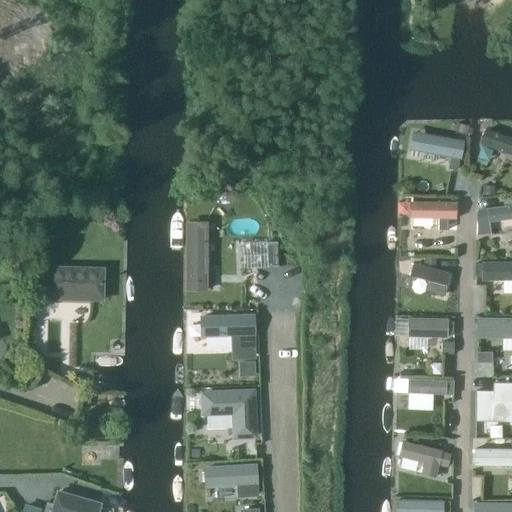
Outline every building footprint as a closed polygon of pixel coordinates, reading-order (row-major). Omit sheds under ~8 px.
[(460,123),(458,132),(467,134),(469,126),(460,123)] [(511,155),(511,137),(485,128),(481,136),(480,144),(511,155)] [(461,158),(464,150),(465,141),(411,129),(408,138),(408,146),(461,158)] [(483,194),(495,194),(494,185),(483,185),(483,194)] [(426,204),(427,199),(417,197),(416,203),(412,202),(410,217),(447,222),(455,223),(457,210),(449,208),(426,204)] [(476,236),(491,234),(490,222),(511,219),(511,204),(477,209),(476,217),(477,224),(476,236)] [(181,240),(181,250),(239,251),(241,238),(184,237),(181,240)] [(436,269),(436,257),(424,257),(424,266),(412,263),(409,276),(427,281),(424,292),(443,296),(450,273),(436,269)] [(476,264),(476,276),(482,276),(482,280),(511,279),(511,261),(482,261),(482,264),(476,264)] [(108,299),(109,265),(52,263),(51,268),(45,268),(44,292),(51,293),(51,298),(108,299)] [(255,313),(200,315),(201,337),(205,337),(205,349),(231,348),(231,360),(256,359),(256,344),(255,334),(255,313)] [(511,317),(476,317),(476,332),(476,338),(511,338),(511,317)] [(452,335),(453,322),(447,322),(447,319),(407,318),(407,337),(447,338),(447,335),(452,335)] [(453,354),(454,342),(442,341),(442,354),(453,354)] [(477,363),(492,362),(492,351),(476,352),(477,363)] [(257,360),(241,361),(241,375),(257,375),(257,360)] [(408,378),(407,393),(453,395),(454,381),(408,378)] [(474,390),(474,422),(511,421),(511,382),(491,382),(491,390),(474,390)] [(207,390),(200,390),(201,416),(205,416),(205,429),(232,428),(232,439),(258,438),(257,416),(256,405),(255,388),(211,390),(207,390)] [(447,469),(450,455),(442,453),(442,451),(401,442),(397,458),(423,464),(420,476),(435,480),(438,467),(447,469)] [(511,467),(511,449),(473,449),(473,467),(511,467)] [(205,466),(203,466),(203,473),(204,478),(204,487),(234,485),(236,485),(236,486),(237,497),(259,496),(258,486),(258,477),(257,463),(219,465),(205,466)] [(47,502),(44,511),(97,511),(100,504),(58,492),(55,504),(47,502)] [(448,511),(449,501),(397,500),(396,511),(448,511)] [(511,511),(511,502),(474,502),(474,511),(511,511)]
